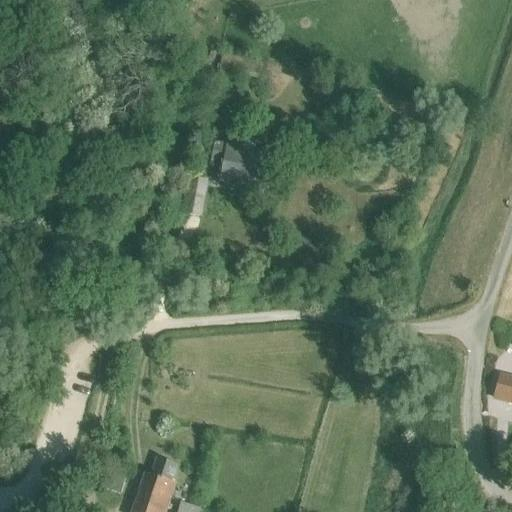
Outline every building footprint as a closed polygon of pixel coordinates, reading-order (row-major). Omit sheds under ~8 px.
[(219,71),(258,82),(263,65),(223,55),(219,71)] [(242,181),(264,185),(270,154),(255,152),(256,144),(244,141),(242,149),(215,144),(211,164),(224,165),(220,184),(241,188),(242,181)] [(202,220),(208,183),(188,180),(182,216),(202,220)] [(511,404),(511,381),(500,378),(494,399),(511,404)] [(146,474),(132,511),(165,511),(175,485),(170,483),(176,466),(157,459),(152,476),(146,474)] [(106,488),(122,494),(128,478),(111,473),(106,488)]
